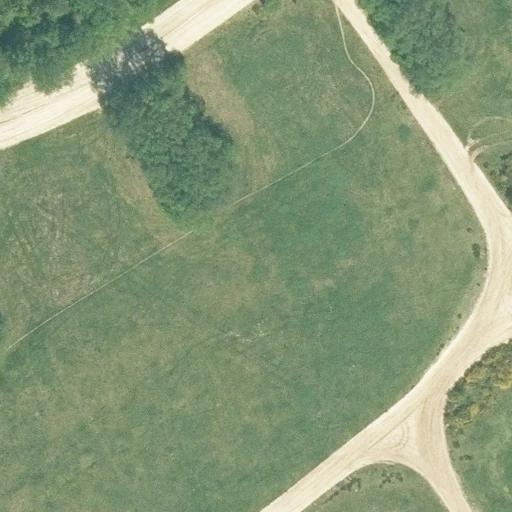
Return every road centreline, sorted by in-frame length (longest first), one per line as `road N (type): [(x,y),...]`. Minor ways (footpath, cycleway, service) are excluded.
road 1 (track): [(511,244),(345,0)]
road 2 (track): [(0,122),(82,86),(213,0)]
road 3 (track): [(402,417),(278,511)]
road 4 (track): [(402,417),(511,315)]
